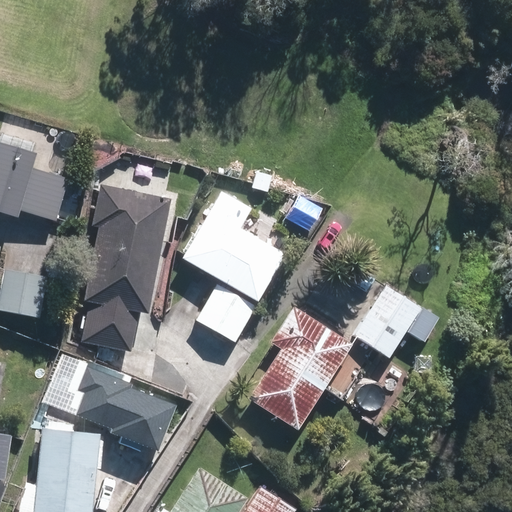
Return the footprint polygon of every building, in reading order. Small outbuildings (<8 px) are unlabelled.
[(51,216),(62,176),(28,167),(34,143),(0,133),(0,206),(15,211),(17,206),(51,216)] [(171,196),(98,183),(91,224),(96,224),(83,298),(88,299),(81,340),(131,349),(138,308),(150,310),(171,196)] [(182,258),(259,300),(285,253),(241,228),(252,208),(220,189),(182,258)] [(47,276),(4,269),(0,294),(0,309),(40,316),(47,276)] [(257,302),(217,281),(197,318),(237,339),(257,302)] [(421,303),(386,281),(354,331),(390,354),(421,303)] [(298,426),(352,342),(293,305),(271,339),(282,345),(250,395),(298,426)] [(336,398),(378,429),(409,387),(378,365),(366,380),(355,372),(336,398)] [(175,402),(89,366),(80,389),(89,393),(79,418),(155,449),(175,402)] [(93,511),(100,433),(41,428),(33,511),(93,511)] [(0,477),(4,478),(10,434),(0,432),(0,477)] [(238,511),(249,496),(199,464),(169,509),(159,503),(153,511),(238,511)] [(294,511),(298,507),(261,483),(242,511),(294,511)]
